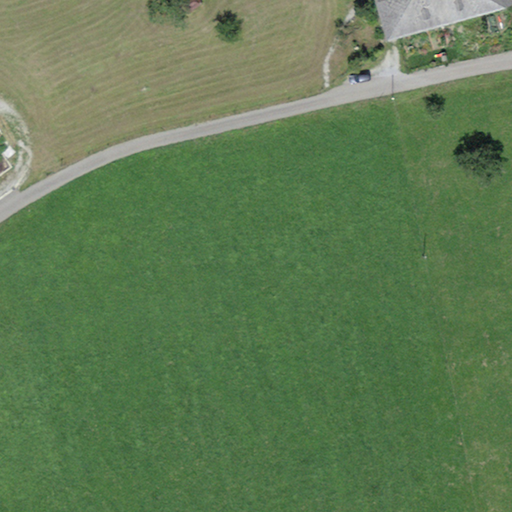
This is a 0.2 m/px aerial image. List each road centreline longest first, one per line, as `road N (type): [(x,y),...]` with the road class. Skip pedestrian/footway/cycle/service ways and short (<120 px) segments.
road 1 (residential): [(0,216),(133,145),(511,61)]
road 2 (track): [(198,511),(52,183)]
